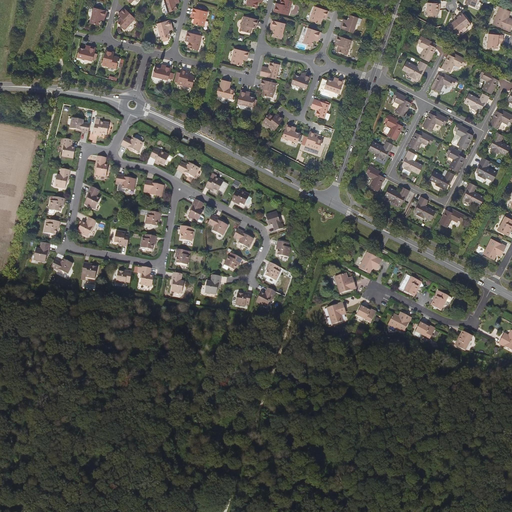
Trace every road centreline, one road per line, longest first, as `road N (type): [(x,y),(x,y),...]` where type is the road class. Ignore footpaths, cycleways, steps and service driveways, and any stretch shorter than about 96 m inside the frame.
road 1 (residential): [(481,129),(450,196),(436,200),(388,175),(425,100)]
road 2 (tertiary): [(132,104),(329,201)]
road 3 (tertiary): [(329,201),(492,285)]
road 4 (residential): [(68,245),(158,262),(181,186)]
road 5 (residential): [(374,292),(444,321),(473,323),(492,285)]
road 6 (residential): [(181,186),(264,231),(266,247),(248,279)]
road 7 (tertiary): [(0,86),(132,104)]
road 8 (tertiary): [(329,201),(373,79)]
